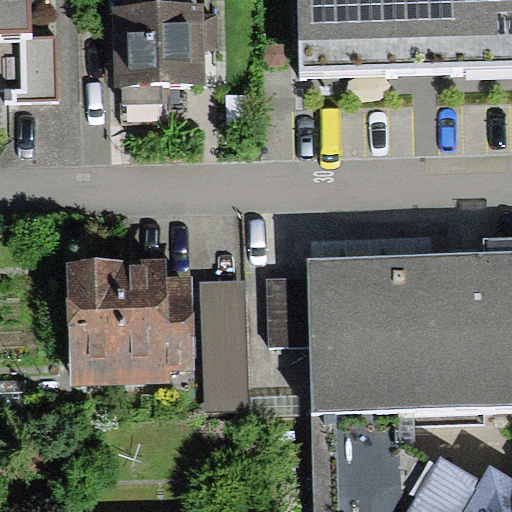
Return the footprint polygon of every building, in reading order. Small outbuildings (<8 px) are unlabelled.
[(25,0),(0,0),(0,119),(59,119),(58,51),(26,51),(25,0)] [(511,0),(300,0),(303,94),(511,89),(511,0)] [(195,105),(193,22),(104,24),(105,107),(195,105)] [(317,511),(472,511),(494,476),(511,487),(511,261),(484,262),(310,269),(311,280),(311,352),(317,511)] [(311,280),(269,282),(271,352),(311,352),(311,280)] [(178,282),(51,285),(54,400),(180,398),(178,282)] [(241,416),(239,289),(195,290),(196,416),(241,416)] [(511,511),(511,487),(494,476),(472,511),(511,511)]
